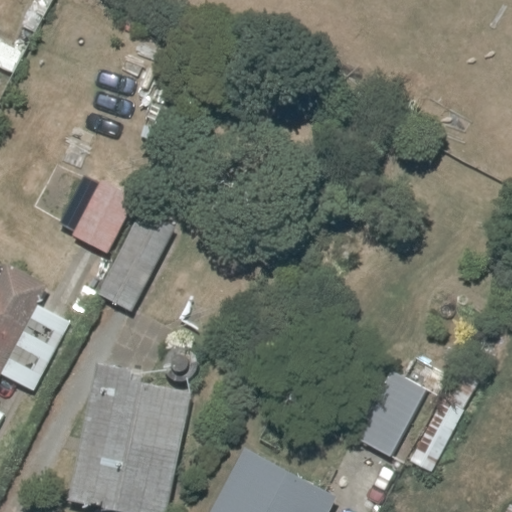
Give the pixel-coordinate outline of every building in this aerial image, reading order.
[(143,195),(107,176),(78,232),(114,251),(143,195)] [(183,224),(149,205),(108,282),(142,300),(183,224)] [(16,280),(0,271),(0,385),(7,372),(37,387),(74,316),(46,302),(55,285),(22,268),(16,280)] [(433,386),(395,366),(359,436),(398,455),(433,386)] [(171,511),(197,387),(103,368),(77,498),(144,511),(171,511)] [(470,405),(445,393),(412,458),(437,470),(470,405)] [(331,511),(341,494),(250,446),(216,511),(331,511)]
